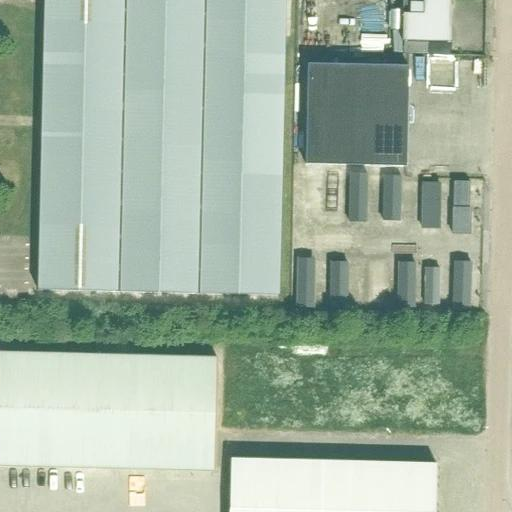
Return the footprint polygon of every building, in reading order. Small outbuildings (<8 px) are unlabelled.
[(283,0),(43,0),(37,291),(277,296),(283,0)] [(401,0),(401,42),(451,43),(451,0),(401,0)] [(405,167),(407,67),(307,65),(304,165),(405,167)] [(426,105),(427,123),(475,121),(474,103),(426,105)] [(367,219),(380,219),(379,174),(366,175),(367,219)] [(431,214),(444,215),(447,177),(434,176),(431,214)] [(423,179),(408,179),(407,226),(422,226),(423,179)] [(321,251),(304,251),(304,294),(321,294),(321,251)] [(396,256),(399,304),(435,302),(433,260),(414,262),(413,255),(396,256)] [(462,304),(462,262),(445,262),(445,304),(462,304)] [(9,353),(0,353),(0,465),(6,465),(6,466),(213,471),(216,358),(9,353)] [(434,511),(435,465),(230,459),(228,511),(434,511)]
